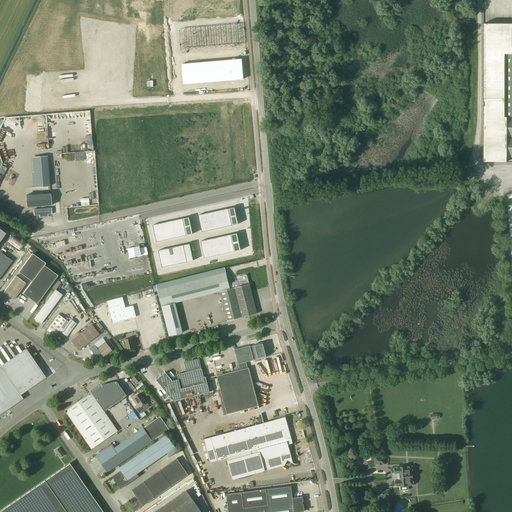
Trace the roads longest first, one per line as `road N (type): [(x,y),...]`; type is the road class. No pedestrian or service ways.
road 1 (unclassified): [(53,229),(267,182)]
road 2 (unclassified): [(83,376),(286,322)]
road 3 (unclassified): [(305,388),(511,354)]
road 4 (unclassified): [(112,108),(259,96)]
road 5 (tertiary): [(286,322),(267,182)]
road 6 (unclassified): [(116,511),(41,402)]
road 7 (tertiary): [(335,511),(305,388)]
